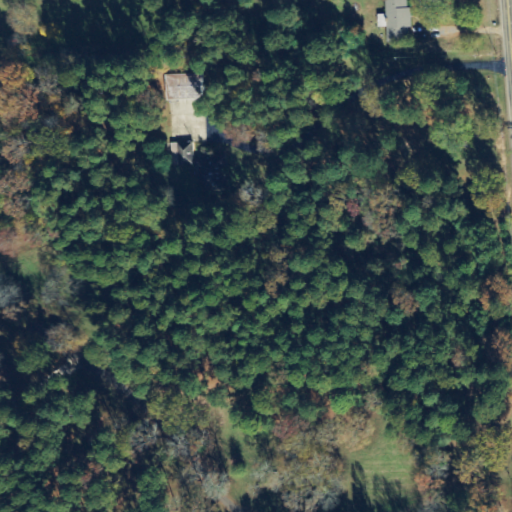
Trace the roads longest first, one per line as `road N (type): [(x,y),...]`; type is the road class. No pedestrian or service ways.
road 1 (residential): [(243,511),(209,491),(127,409),(0,305)]
road 2 (residential): [(511,286),(234,276)]
road 3 (residential): [(511,171),(251,145)]
